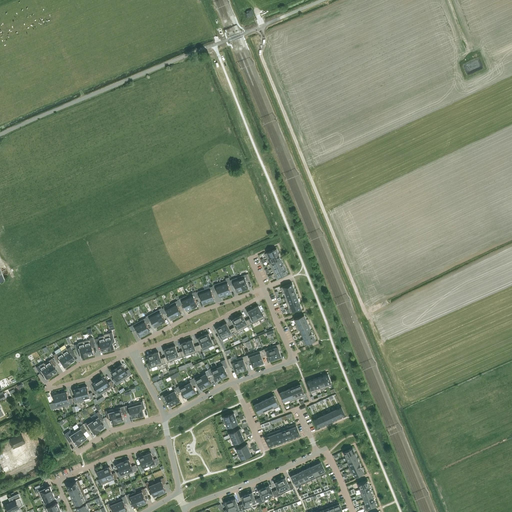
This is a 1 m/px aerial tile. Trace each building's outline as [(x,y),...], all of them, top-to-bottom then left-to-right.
[(279,254),(276,249),(265,254),(267,259),(279,254)] [(269,264),(281,259),(279,254),(267,259),(269,264)] [(283,264),(281,259),(269,264),(272,269),(283,264)] [(274,274),(285,269),(283,264),(272,269),(274,274)] [(285,269),(274,274),(276,279),(288,274),(285,269)] [(249,280),(247,274),(244,275),(238,277),(243,290),(244,290),(248,289),(247,288),(248,288),(246,281),(249,280)] [(230,280),(229,277),(226,278),(226,280),(221,282),(225,295),(231,293),(229,286),(231,285),(230,280)] [(230,280),(231,285),(232,286),(235,285),(237,292),(238,291),(238,292),(242,291),(242,290),(243,290),(238,277),(233,279),(230,280)] [(213,286),(214,291),(217,290),(220,297),(225,295),(221,282),(215,284),(212,285),(213,286)] [(292,283),(281,287),(283,293),(294,288),(292,283)] [(205,291),(209,302),(214,300),(212,293),(215,292),(214,291),(213,286),(210,287),(211,290),(205,291)] [(294,288),(283,293),(284,293),(286,297),(284,298),(296,294),(294,288)] [(196,292),(198,297),(198,298),(201,297),(203,304),(209,302),(205,291),(205,289),(199,291),(196,292)] [(188,298),(192,308),(197,305),(194,299),(198,297),(196,292),(192,293),(193,295),(188,298)] [(296,294),(284,298),(286,301),(286,303),(298,299),(296,294)] [(178,300),(180,305),(184,304),(187,310),(192,308),(188,298),(187,295),(181,298),(179,299),(177,300),(178,300)] [(298,299),(286,303),(288,308),(300,304),(298,299)] [(170,306),(171,306),(176,316),(182,314),(178,307),(181,306),(180,305),(178,300),(175,302),(170,305),(170,306)] [(300,304),(288,308),(290,313),(301,309),(300,304)] [(162,309),(164,313),(165,314),(168,313),(171,319),(176,316),(171,306),(170,306),(165,308),(165,307),(162,309)] [(261,312),(258,306),(253,309),(259,320),(264,317),(267,316),(264,310),(261,312)] [(162,309),(162,308),(159,309),(154,312),(160,324),(165,321),(162,315),(164,313),(162,309)] [(259,320),(253,309),(248,311),(251,318),(248,319),(251,324),(254,323),(259,320)] [(155,327),(160,324),(154,312),(148,315),(146,317),(146,318),(149,322),(151,320),(155,327)] [(251,324),(248,319),(246,321),(242,314),(240,315),(237,316),(238,317),(237,317),(243,329),(248,326),(251,324)] [(296,325),(306,320),(304,315),(294,320),(296,325)] [(235,333),(238,332),(243,329),(237,317),(232,320),(235,326),(232,328),(235,333)] [(149,322),(146,318),(144,319),(138,322),(145,334),(150,331),(146,324),(149,323),(149,322)] [(298,330),(309,325),(306,320),(296,325),(295,325),(297,331),(298,330)] [(138,322),(133,325),(130,326),(133,331),(136,330),(140,336),(145,334),(138,322)] [(235,333),(232,328),(230,329),(226,323),(221,326),(227,337),(233,334),(235,333)] [(311,330),(309,325),(298,330),(301,335),(311,330)] [(227,337),(221,326),(216,329),(219,335),(217,336),(220,342),(222,340),(227,337)] [(313,335),(311,330),(301,335),(303,339),(303,340),(313,335)] [(108,350),(114,348),(112,341),(114,340),(112,332),(104,334),(104,335),(108,350)] [(209,333),(203,336),(209,348),(214,345),(217,344),(214,338),(212,340),(209,333)] [(99,338),(96,339),(97,345),(100,344),(102,351),(108,350),(104,335),(98,337),(99,338)] [(315,340),(313,335),(303,340),(303,339),(302,340),(304,345),(315,340)] [(198,345),(200,351),(200,352),(203,350),(209,348),(203,336),(198,338),(201,344),(198,345)] [(90,339),(84,341),(88,355),(89,355),(89,356),(93,355),(93,354),(94,353),(92,346),(95,345),(93,337),(89,338),(90,339)] [(200,351),(198,345),(195,346),(192,340),(187,342),(191,354),(197,352),(200,351)] [(88,355),(84,341),(78,342),(78,344),(75,344),(77,350),(80,350),(82,357),(88,355)] [(191,354),(187,342),(181,344),(183,350),(180,351),(182,357),(185,356),(191,354)] [(276,344),(271,346),(275,359),(281,357),(279,350),(281,349),(279,343),(276,344)] [(175,346),(170,348),(174,360),(180,358),(182,357),(180,351),(178,352),(175,346)] [(265,348),(262,350),(264,355),(267,354),(270,361),(275,359),(271,346),(265,348)] [(73,352),(70,347),(67,348),(67,347),(62,351),(70,363),(71,362),(71,363),(74,361),(74,360),(75,360),(71,354),(73,352)] [(174,360),(170,348),(164,350),(166,356),(164,357),(166,363),(168,362),(174,360)] [(260,351),(254,353),(258,365),(264,363),(262,356),(264,355),(262,350),(260,351)] [(62,351),(56,354),(56,353),(53,355),(58,362),(60,360),(64,367),(70,363),(62,351)] [(166,363),(164,357),(161,358),(158,352),(153,354),(157,366),(163,364),(166,363)] [(248,355),(245,356),(247,361),(250,360),(253,367),(258,365),(254,353),(248,355)] [(157,366),(153,354),(147,356),(149,362),(147,363),(149,369),(151,368),(157,366)] [(243,357),(237,359),(241,371),(247,369),(245,362),(247,361),(245,356),(243,357)] [(52,358),(45,363),(52,374),(57,371),(53,365),(56,363),(52,358)] [(231,358),(227,359),(230,367),(233,366),(236,373),(241,371),(237,359),(232,360),(231,358)] [(228,367),(225,359),(221,361),(222,364),(217,366),(222,378),(228,375),(225,368),(228,367)] [(44,362),(36,367),(40,374),(43,372),(47,378),(52,375),(52,374),(45,363),(44,362)] [(122,365),(117,368),(124,379),(129,376),(132,374),(129,369),(126,371),(122,365)] [(211,375),(214,374),(217,380),(222,378),(217,366),(217,365),(211,368),(210,369),(208,369),(208,370),(211,375)] [(113,380),(116,385),(118,383),(124,379),(117,368),(111,372),(115,378),(113,380)] [(207,386),(212,383),(208,377),(211,375),(208,370),(205,372),(206,374),(201,376),(207,386)] [(201,389),(207,386),(201,376),(200,374),(195,377),(192,379),(195,384),(198,382),(201,389)] [(326,387),(332,386),(328,374),(322,376),(326,387)] [(114,386),(111,381),(108,382),(104,376),(103,377),(103,376),(99,378),(100,379),(99,380),(106,391),(112,387),(114,386)] [(326,387),(322,376),(317,378),(321,389),(326,387)] [(317,378),(312,380),(316,391),(316,389),(320,387),(321,389),(317,378)] [(98,396),(101,394),(106,391),(99,380),(98,380),(98,379),(94,382),(95,382),(93,383),(97,389),(95,391),(98,396)] [(196,392),(192,385),(195,384),(192,379),(190,380),(184,383),(191,395),(196,392)] [(316,391),(312,380),(307,382),(311,393),(316,391)] [(182,391),(186,398),(186,397),(187,398),(190,396),(190,395),(191,395),(184,383),(179,386),(176,387),(179,393),(182,391)] [(295,386),(300,398),(305,396),(300,384),(295,386)] [(90,398),(90,399),(93,398),(92,392),(89,393),(87,386),(81,388),(84,400),(90,398)] [(295,386),(290,388),(295,400),(300,398),(295,386)] [(180,401),(177,394),(179,393),(176,387),(174,389),(168,392),(169,393),(175,403),(180,401)] [(74,390),(76,397),(73,397),(75,403),(78,402),(84,401),(84,400),(81,388),(74,390)] [(290,388),(285,390),(289,400),(290,402),(295,400),(290,388)] [(289,400),(285,390),(280,392),(284,402),(289,400)] [(70,405),(73,404),(72,398),(69,399),(67,392),(65,392),(65,391),(61,392),(61,393),(60,393),(64,406),(70,405)] [(60,393),(54,395),(56,402),(53,403),(55,409),(58,408),(64,406),(60,393)] [(170,406),(175,403),(169,393),(164,395),(163,394),(161,396),(163,401),(166,400),(170,406)] [(274,408),(274,409),(279,406),(274,395),(269,398),(274,408)] [(274,408),(269,398),(264,400),(268,409),(269,410),(274,408)] [(268,409),(264,400),(259,402),(263,411),(268,409)] [(143,401),(134,403),(138,416),(144,414),(142,407),(144,407),(143,401)] [(263,411),(259,402),(254,405),(258,414),(263,411)] [(132,418),(138,416),(134,403),(126,405),(127,411),(130,411),(132,418)] [(123,406),(115,408),(118,421),(124,420),(122,413),(125,412),(123,406)] [(341,407),(337,409),(340,417),(345,415),(341,407)] [(110,416),(112,423),(118,421),(115,408),(105,411),(107,417),(110,416)] [(337,409),(332,411),(336,419),(340,417),(337,409)] [(92,418),(100,430),(100,429),(105,426),(101,420),(103,418),(99,411),(96,413),(91,416),(92,418)] [(332,411),(327,413),(331,421),(336,419),(332,411)] [(226,422),(236,418),(234,413),(223,417),(226,422)] [(327,413),(323,415),(326,424),(331,421),(327,413)] [(323,415),(318,418),(322,426),(326,424),(323,415)] [(100,430),(92,418),(84,423),(88,429),(90,427),(94,433),(100,430)] [(236,418),(226,422),(228,428),(238,424),(236,418)] [(318,418),(313,420),(317,428),(322,426),(318,418)] [(295,424),(290,426),(294,437),(300,435),(295,424)] [(82,425),(74,430),(82,441),(87,438),(83,432),(86,430),(82,425)] [(289,439),(294,437),(290,426),(285,427),(289,439)] [(290,439),(289,439),(285,427),(280,429),(284,441),(290,439)] [(232,438),(242,434),(243,434),(241,428),(229,433),(232,438)] [(284,441),(280,429),(275,431),(279,442),(279,443),(284,441)] [(82,441),(74,430),(71,432),(70,430),(64,434),(69,441),(73,438),(77,445),(78,444),(78,445),(81,443),(81,442),(82,441)] [(270,433),(274,444),(279,443),(279,442),(275,431),(270,433)] [(23,433),(10,439),(14,448),(27,442),(23,433)] [(265,435),(269,446),(274,444),(270,433),(265,435)] [(242,434),(232,438),(234,444),(244,440),(242,434)] [(239,454),(249,450),(250,449),(247,444),(236,449),(239,454)] [(23,447),(0,455),(0,470),(5,469),(6,471),(34,460),(30,450),(25,452),(23,447)] [(343,452),(346,457),(355,453),(353,448),(343,452)] [(249,450),(239,454),(241,460),(251,455),(249,450)] [(159,464),(157,458),(154,459),(151,452),(150,453),(150,452),(146,454),(145,455),(150,466),(156,464),(156,465),(159,464)] [(346,457),(348,462),(357,458),(355,453),(346,457)] [(139,457),(142,464),(139,465),(141,471),(144,470),(144,469),(150,466),(145,455),(139,457)] [(347,463),(349,467),(359,463),(357,458),(348,462),(347,463)] [(129,459),(123,462),(128,474),(134,472),(137,470),(135,465),(132,466),(129,459)] [(123,462),(117,464),(120,471),(117,472),(120,479),(123,477),(122,476),(128,474),(123,462)] [(321,462),(316,464),(321,475),(326,473),(321,462)] [(351,473),(353,472),(362,468),(359,463),(349,467),(348,468),(351,473)] [(311,467),(316,478),(321,475),(316,464),(311,467)] [(311,467),(311,466),(306,469),(311,480),(316,478),(311,467)] [(109,467),(103,469),(109,482),(115,479),(117,478),(115,472),(112,474),(109,467)] [(353,472),(355,477),(364,473),(362,468),(353,472)] [(103,469),(97,472),(100,479),(97,480),(100,485),(102,484),(109,482),(103,469)] [(301,471),(306,482),(311,480),(306,469),(301,471)] [(301,471),(296,474),(301,485),(306,482),(301,471)] [(291,476),(296,487),(301,485),(296,474),(291,476)] [(160,494),(166,491),(163,484),(166,483),(164,478),(161,479),(162,481),(156,483),(160,494)] [(291,483),(288,484),(286,478),(280,480),(286,492),(294,488),(291,483)] [(69,490),(81,485),(79,480),(67,485),(69,490)] [(277,496),(286,492),(280,480),(279,480),(277,481),(275,483),(278,489),(275,490),(277,496)] [(369,485),(367,480),(357,484),(359,489),(369,485)] [(160,494),(156,483),(150,486),(148,482),(145,483),(148,490),(151,489),(154,496),(160,494)] [(81,485),(69,490),(71,495),(83,490),(81,485)] [(274,497),(277,496),(275,490),(272,491),(269,485),(264,488),(269,498),(274,496),(274,497)] [(359,489),(361,494),(371,490),(369,485),(359,489)] [(36,489),(34,490),(36,493),(38,492),(40,497),(42,496),(52,491),(50,486),(43,489),(42,486),(36,489)] [(147,494),(144,488),(141,490),(142,491),(136,493),(141,504),(147,502),(144,495),(147,494)] [(261,496),(258,498),(260,503),(262,503),(264,502),(264,501),(269,498),(264,488),(258,490),(261,496)] [(71,495),(73,500),(85,495),(83,490),(71,495)] [(373,496),(371,490),(361,494),(363,499),(364,499),(373,496)] [(52,491),(42,496),(45,502),(43,503),(44,505),(50,503),(48,500),(55,497),(52,491)] [(136,506),(136,507),(140,506),(140,505),(141,504),(136,493),(136,492),(130,494),(129,493),(126,495),(129,501),(132,500),(135,507),(136,506)] [(251,507),(260,503),(258,498),(255,499),(252,492),(247,494),(251,507)] [(241,496),(244,503),(241,504),(243,510),(251,507),(247,494),(241,496)] [(13,503),(5,506),(7,511),(14,511),(16,511),(20,510),(18,505),(23,504),(19,495),(11,499),(13,503)] [(85,495),(73,500),(75,505),(88,500),(85,495)] [(127,502),(125,496),(122,497),(122,498),(116,500),(120,511),(123,511),(127,510),(125,503),(127,502)] [(234,511),(236,511),(243,510),(241,504),(238,505),(236,498),(230,501),(234,511)] [(120,511),(116,500),(110,503),(107,504),(110,510),(112,508),(113,511),(120,511)] [(366,504),(363,504),(366,510),(377,506),(375,500),(366,504)] [(227,509),(224,510),(224,511),(234,511),(230,501),(224,503),(227,509)] [(342,511),(338,501),(333,503),(336,511),(342,511)] [(89,502),(76,507),(78,511),(79,511),(89,508),(91,507),(89,502)] [(50,503),(44,505),(46,511),(51,511),(60,508),(57,503),(51,506),(50,503)]
